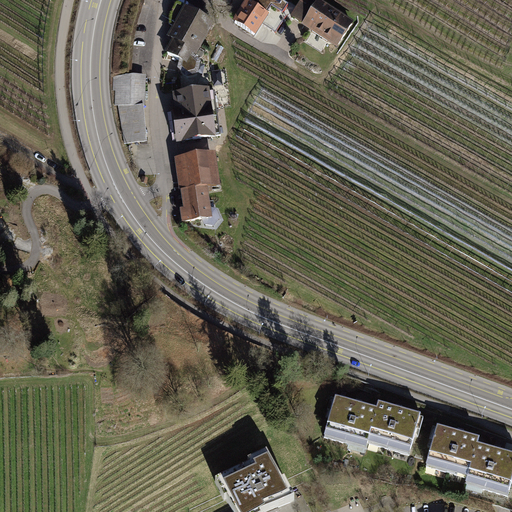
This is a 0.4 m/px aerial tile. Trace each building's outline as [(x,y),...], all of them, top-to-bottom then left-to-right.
[(316,7),(305,0),(302,0),(291,17),(307,26),(311,25),(338,43),(351,24),(319,2),(316,7)] [(253,35),(264,18),(271,8),(260,1),(256,8),(248,3),(239,16),(233,12),(229,17),(236,21),(235,23),(253,35)] [(173,42),(169,53),(182,62),(180,68),(187,74),(195,71),(195,63),(192,59),(199,45),(197,44),(210,22),(189,9),(186,13),(184,11),(186,9),(176,3),(170,13),(169,24),(177,30),(171,40),(173,42)] [(272,6),(271,8),(264,18),(271,22),(279,10),(272,6)] [(0,107),(41,131),(56,106),(0,73),(0,107)] [(141,76),(114,76),(114,89),(115,89),(115,105),(118,105),(141,105),(141,76)] [(179,111),(173,111),(178,142),(220,136),(214,90),(177,96),(179,111)] [(141,105),(118,105),(123,144),(146,141),(143,105),(141,105)] [(172,113),(167,114),(172,142),(177,141),(172,113)] [(180,161),(184,191),(205,188),(216,187),(212,156),(180,161)] [(208,211),(205,188),(184,191),(187,212),(182,213),(183,221),(202,219),(204,225),(213,226),(217,220),(214,212),(208,211)] [(27,289),(7,285),(6,291),(16,293),(15,295),(13,295),(11,305),(26,308),(28,298),(18,296),(18,293),(26,295),(27,289)] [(366,443),(375,409),(333,397),(321,438),(364,450),(366,443)] [(375,409),(366,443),(408,455),(419,415),(377,404),(375,409)] [(425,467),(467,479),(477,445),(478,439),(437,427),(425,467)] [(511,477),(511,455),(477,445),(467,479),(465,485),(506,497),(511,477)] [(250,465),(218,479),(225,499),(232,511),(266,511),(290,502),(282,480),(267,454),(250,465)]
